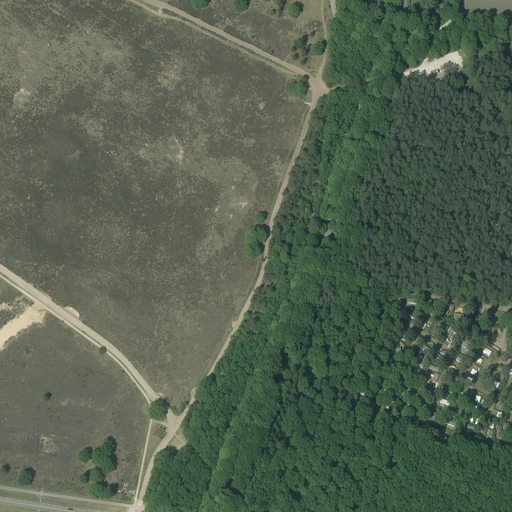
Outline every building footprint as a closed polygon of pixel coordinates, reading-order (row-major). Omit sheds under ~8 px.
[(432,316),(435,306),(431,305),(429,311),(427,310),(426,313),(428,313),(428,315),(432,316)] [(403,315),(415,320),(417,315),(405,311),(403,315)] [(468,317),(466,326),(474,328),(476,319),(468,317)] [(437,320),(431,330),(435,332),(441,322),(437,320)] [(448,340),(454,331),(450,329),(444,338),(448,340)] [(478,339),(480,335),(485,337),(486,334),(478,330),(475,338),(478,339)] [(416,350),(422,340),(418,338),(413,348),(416,350)] [(469,352),(471,348),(464,342),(461,346),(469,352)] [(422,369),(428,358),(424,356),(418,366),(422,369)] [(466,366),(468,362),(458,356),(456,360),(466,366)] [(476,356),(473,363),(478,365),(481,358),(476,356)]
